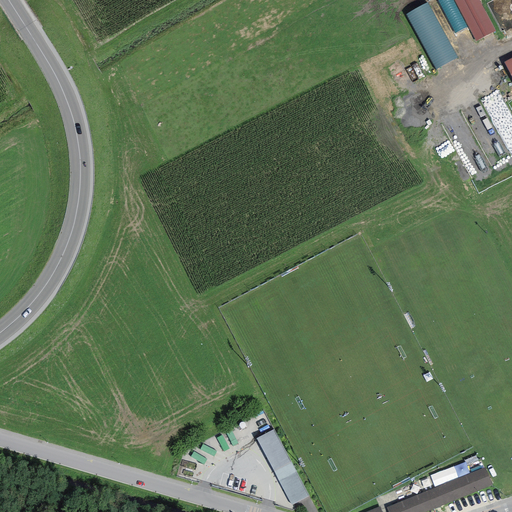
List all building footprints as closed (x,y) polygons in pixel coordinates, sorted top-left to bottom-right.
[(478,0),(454,0),(476,41),(495,31),(478,0)] [(428,3),(406,15),(436,69),(458,57),(428,3)] [(274,429),(257,438),(292,505),(310,496),(274,429)] [(459,476),(470,472),(467,464),(456,467),(459,476)] [(484,467),(386,507),(388,511),(423,511),(492,484),(484,467)]
